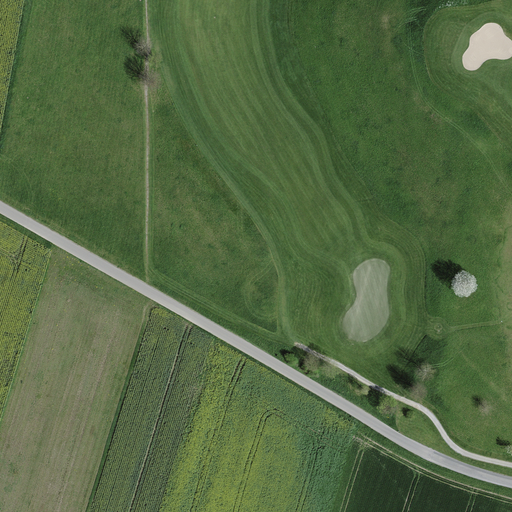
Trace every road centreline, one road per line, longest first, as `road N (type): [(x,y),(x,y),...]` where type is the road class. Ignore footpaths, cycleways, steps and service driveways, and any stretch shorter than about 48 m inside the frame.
road 1 (unclassified): [(511,485),(434,460),(0,206)]
road 2 (track): [(144,291),(146,0)]
road 3 (track): [(511,467),(455,449),(431,416),(310,351)]
